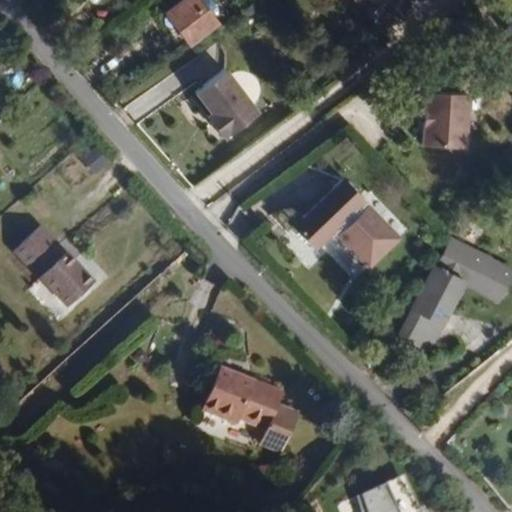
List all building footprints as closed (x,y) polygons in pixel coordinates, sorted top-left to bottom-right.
[(185,18),(173,0),(129,0),(118,7),(145,47),(185,18)] [(394,21),(378,0),(327,0),(334,7),(338,4),(342,1),(370,38),(394,21)] [(431,0),(397,0),(408,16),(431,0)] [(370,38),(342,1),(338,4),(366,41),(370,38)] [(511,13),(500,19),(511,43),(511,13)] [(248,134),(215,90),(185,113),(200,134),(202,137),(198,140),(212,159),(248,134)] [(444,157),(446,102),(403,101),(402,121),(407,122),(407,133),(402,133),(401,155),(444,157)] [(376,241),(343,208),(337,215),(333,211),(339,204),(316,183),(269,232),(291,253),(309,235),(314,229),(319,233),(313,239),(346,271),(376,241)] [(337,215),(343,208),(339,204),(333,211),(337,215)] [(313,239),(319,233),(314,229),(309,235),(313,239)] [(48,284),(0,232),(0,286),(21,309),(48,284)] [(489,272),(424,244),(377,341),(403,353),(440,282),(477,298),(489,272)] [(168,416),(202,429),(206,430),(208,425),(232,432),(227,448),(250,455),(264,417),(243,410),(248,396),(244,394),(184,372),(168,416)]
